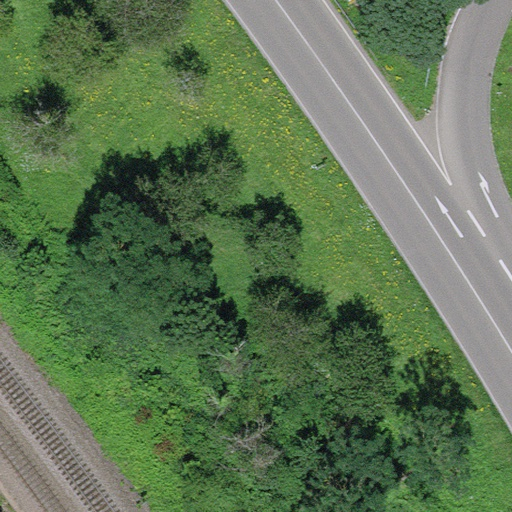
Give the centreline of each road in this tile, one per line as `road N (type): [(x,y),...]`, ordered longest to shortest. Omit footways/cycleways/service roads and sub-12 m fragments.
road 1 (primary): [(444,232),(273,0)]
road 2 (primary): [(444,232),(495,0)]
road 3 (primary): [(511,348),(444,232)]
